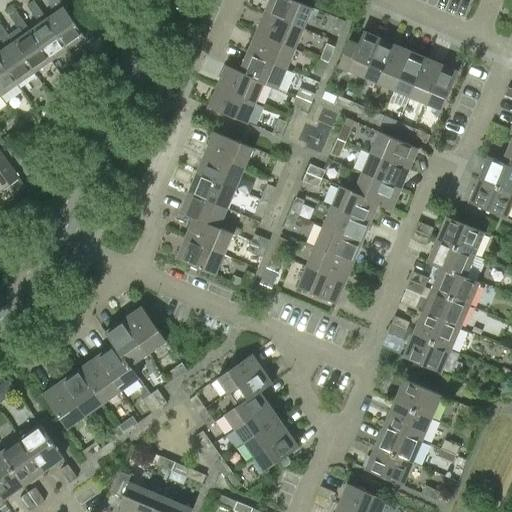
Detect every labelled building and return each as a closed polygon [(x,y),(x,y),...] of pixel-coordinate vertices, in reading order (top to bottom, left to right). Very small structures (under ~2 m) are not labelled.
[(40,23),(30,30),(51,60),(67,48),(46,19),(34,0),(27,5),(40,23)] [(46,19),(67,48),(85,36),(64,6),(63,7),(58,0),(48,0),(56,12),(46,19)] [(293,0),(269,0),(265,12),(303,29),(312,8),(293,0)] [(18,28),(8,35),(13,42),(34,72),(51,60),(30,30),(17,12),(10,17),(18,28)] [(295,49),(303,29),(265,12),(256,32),(295,49)] [(345,22),(337,18),(331,33),(339,37),(345,22)] [(0,59),(17,84),(34,72),(13,42),(0,24),(0,23),(0,38),(6,47),(0,51),(0,59)] [(338,66),(363,77),(380,38),(363,31),(358,44),(349,40),(338,66)] [(287,68),(295,49),(256,32),(248,52),(287,68)] [(380,38),(363,77),(379,83),(395,45),(380,38)] [(326,43),(320,59),(328,62),(335,47),(326,43)] [(379,83),(394,90),(410,51),(395,45),(379,83)] [(394,90),(409,97),(426,58),(410,51),(394,90)] [(248,52),(240,71),(239,72),(264,82),(264,83),(278,89),(287,68),(248,52)] [(409,97),(425,103),(441,65),(426,58),(409,97)] [(0,94),(1,95),(17,84),(0,59),(0,94)] [(322,78),(328,62),(320,59),(313,74),(322,78)] [(256,102),(264,83),(264,82),(239,72),(240,71),(226,65),(217,86),(256,102)] [(458,72),(441,65),(425,103),(441,110),(458,72)] [(247,123),(256,102),(217,86),(208,107),(247,123)] [(300,88),(296,96),(311,102),(315,94),(300,88)] [(73,91),(66,96),(73,107),(80,102),(75,95),(73,91)] [(349,110),(352,102),(337,95),(333,103),(349,110)] [(308,111),(311,102),(296,96),(293,104),(308,111)] [(368,108),(352,102),(349,110),(364,117),(368,108)] [(380,123),(383,115),(368,108),(364,117),(380,123)] [(395,130),(399,122),(383,115),(380,123),(395,130)] [(287,122),(286,122),(278,119),(272,134),(280,137),(287,122)] [(410,137),(414,128),(399,122),(395,130),(410,137)] [(343,123),(337,139),(345,142),(352,127),(343,123)] [(493,123),(489,131),(504,137),(508,129),(493,123)] [(414,128),(410,137),(426,143),(429,135),(414,128)] [(205,152),(244,169),(253,148),(214,131),(205,152)] [(500,146),(504,137),(489,131),(485,139),(500,146)] [(370,152),(409,169),(418,148),(379,132),(370,152)] [(8,135),(4,138),(8,144),(14,140),(11,135),(8,135)] [(339,157),(345,142),(337,139),(330,154),(339,157)] [(511,140),(502,162),(502,163),(511,167),(511,140)] [(12,146),(7,149),(11,155),(16,152),(12,146)] [(0,191),(18,179),(22,185),(24,184),(0,150),(0,191)] [(205,152),(197,172),(235,189),(244,169),(205,152)] [(409,169),(370,152),(362,172),(401,189),(409,169)] [(511,193),(511,167),(502,163),(502,162),(488,156),(478,179),(511,193)] [(286,162),(278,158),(271,173),(280,177),(286,162)] [(310,164),(306,172),(321,179),(325,170),(310,164)] [(235,189),(197,172),(188,192),(227,208),(235,189)] [(318,187),(321,179),(306,172),(303,181),(318,187)] [(392,210),(401,189),(362,172),(354,191),(353,192),(378,203),(378,204),(392,210)] [(506,218),(511,203),(511,193),(478,179),(469,202),(506,218)] [(267,184),(260,199),(269,203),(275,187),(267,184)] [(353,192),(354,191),(340,186),(331,206),(370,223),(378,204),(378,203),(353,192)] [(179,213),(193,219),(194,218),(219,228),(219,227),(227,208),(188,192),(179,213)] [(289,212),(298,216),(304,200),(296,197),(289,212)] [(262,218),(269,203),(260,199),(254,214),(262,218)] [(323,226),(361,243),(370,223),(331,206),(323,226)] [(291,231),(298,216),(289,212),(283,227),(291,231)] [(437,239),(474,255),(484,232),(447,216),(437,239)] [(233,233),(219,227),(219,228),(194,218),(193,219),(185,238),(224,254),(233,233)] [(418,221),(415,230),(430,236),(433,228),(418,221)] [(314,246),(353,263),(361,243),(323,226),(314,246)] [(426,245),(430,236),(415,230),(411,238),(426,245)] [(250,242),(266,248),(269,240),(254,234),(250,242)] [(273,252),(281,256),(287,240),(279,237),(273,252)] [(215,275),(224,254),(185,238),(176,259),(215,275)] [(437,239),(427,262),(441,268),(441,267),(465,277),(465,276),(476,281),(485,260),(474,255),(437,239)] [(262,257),(266,248),(250,242),(247,250),(262,257)] [(306,266),(345,283),(353,263),(314,246),(306,266)] [(274,271),(281,256),(273,252),(266,267),(274,271)] [(345,283),(306,266),(297,287),(336,303),(345,283)] [(476,281),(465,276),(465,277),(441,267),(441,268),(432,289),(469,305),(479,282),(476,281)] [(246,271),(240,286),(248,289),(255,274),(246,271)] [(413,271),(410,280),(425,286),(428,278),(413,271)] [(421,295),(425,286),(410,280),(406,288),(421,295)] [(460,327),(469,305),(432,289),(422,311),(460,327)] [(123,319),(147,353),(166,340),(142,306),(123,319)] [(413,333),(450,349),(460,327),(422,311),(413,333)] [(394,315),(391,324),(406,330),(410,322),(394,315)] [(105,332),(113,344),(114,344),(130,366),(131,365),(147,353),(123,319),(105,332)] [(402,339),(406,330),(391,324),(387,332),(402,339)] [(441,372),(450,349),(413,333),(403,356),(441,372)] [(113,344),(97,356),(121,391),(139,378),(131,365),(130,366),(114,344),(113,344)] [(217,377),(228,392),(262,368),(252,353),(217,377)] [(103,403),(121,391),(97,356),(79,368),(103,403)] [(182,363),(168,372),(173,379),(187,370),(182,363)] [(85,415),(103,403),(79,368),(61,381),(85,415)] [(272,383),(262,368),(228,392),(237,405),(237,406),(259,391),(260,391),(272,383)] [(394,402),(431,418),(441,395),(404,379),(394,402)] [(85,415),(61,381),(43,394),(67,428),(85,415)] [(497,396),(497,397),(499,397),(509,398),(510,390),(498,388),(497,396)] [(150,394),(159,408),(167,402),(157,389),(150,394)] [(269,404),(260,391),(259,391),(237,406),(237,405),(225,414),(235,428),(269,404)] [(152,413),(159,408),(150,394),(142,399),(152,413)] [(189,399),(198,413),(205,408),(196,394),(189,399)] [(394,402),(384,424),(422,440),(431,418),(394,402)] [(475,409),(460,403),(456,411),(471,417),(475,409)] [(279,418),(269,404),(235,428),(244,442),(279,418)] [(215,422),(205,408),(198,413),(208,427),(215,422)] [(132,416),(119,425),(124,433),(137,423),(132,416)] [(254,456),(288,432),(279,418),(244,442),(254,456)] [(20,438),(43,472),(64,457),(40,424),(20,438)] [(384,424),(375,446),(412,462),(422,440),(384,424)] [(124,433),(119,425),(105,435),(110,442),(124,433)] [(195,436),(205,449),(212,444),(203,430),(195,436)] [(299,447),(288,432),(254,456),(264,471),(273,465),(287,455),(299,447)] [(43,472),(20,438),(0,452),(23,485),(43,472)] [(444,439),(440,448),(456,454),(459,446),(444,439)] [(96,441),(82,451),(87,458),(101,449),(96,441)] [(222,458),(212,444),(205,449),(215,463),(222,458)] [(403,485),(412,462),(375,446),(365,469),(403,485)] [(452,463),(456,454),(440,448),(437,456),(452,463)] [(23,485),(0,452),(0,493),(4,499),(23,485)] [(156,464),(171,470),(175,462),(160,455),(156,464)] [(287,455),(273,465),(277,471),(279,470),(290,461),(291,461),(287,455)] [(232,472),(222,458),(215,463),(224,477),(232,472)] [(171,470),(187,477),(190,468),(175,462),(171,470)] [(77,477),(68,464),(60,469),(70,482),(77,477)] [(206,475),(190,468),(187,477),(202,483),(206,475)] [(115,511),(135,511),(145,488),(129,482),(131,476),(121,472),(112,493),(122,497),(115,511)] [(241,485),(232,472),(224,477),(234,490),(241,485)] [(348,483),(339,504),(358,511),(380,511),(386,499),(348,483)] [(436,499),(440,491),(425,485),(421,493),(436,499)] [(35,486),(28,492),(37,505),(45,500),(35,486)] [(317,494),(332,501),(335,492),(320,486),(317,494)] [(145,488),(135,511),(153,511),(161,495),(145,488)] [(30,510),(37,505),(28,492),(20,497),(30,510)] [(328,509),(332,501),(317,494),(313,503),(328,509)] [(153,511),(171,511),(176,502),(161,495),(153,511)] [(233,510),(237,501),(222,495),(218,503),(233,510)] [(233,510),(239,511),(250,511),(252,508),(237,501),(233,510)] [(191,511),(193,509),(176,502),(171,511),(191,511)]
